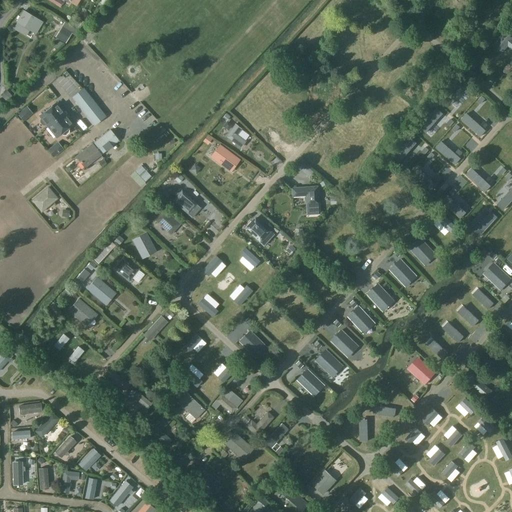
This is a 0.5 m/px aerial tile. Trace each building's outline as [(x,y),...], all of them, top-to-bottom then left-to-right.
[(156,8),(146,0),(136,0),(133,3),(147,17),(156,8)] [(282,6),(296,18),(301,12),(288,0),(282,6)] [(35,35),(43,23),(23,10),(16,22),(35,35)] [(268,21),(280,32),(285,26),(273,15),(268,21)] [(58,38),(66,43),(72,33),(64,28),(58,38)] [(262,43),(266,38),(258,31),(253,36),(262,43)] [(511,49),(511,37),(504,31),(493,45),(502,53),(508,46),(511,49)] [(107,32),(101,38),(113,52),(120,46),(107,32)] [(235,50),(252,63),(256,58),(239,45),(235,50)] [(220,67),(216,71),(227,80),(230,77),(220,67)] [(83,88),(71,97),(94,126),(105,116),(83,88)] [(62,108),(61,109),(55,102),(38,116),(40,119),(39,122),(42,125),(45,126),(46,125),(56,138),(61,134),(62,135),(65,135),(68,133),(68,130),(68,129),(73,125),(68,118),(69,117),(62,108)] [(175,116),(193,135),(202,127),(184,107),(175,116)] [(237,135),(241,129),(235,124),(225,137),(240,148),(245,142),(237,135)] [(94,143),(102,154),(118,141),(109,130),(94,143)] [(162,144),(157,149),(167,158),(175,148),(162,136),(157,141),(162,144)] [(511,143),(509,139),(491,151),(498,161),(505,157),(511,167),(511,143)] [(57,142),(47,150),(53,158),(63,150),(57,142)] [(100,155),(102,154),(94,143),(92,144),(76,156),(85,168),(100,155)] [(210,157),(226,169),(236,157),(219,144),(210,157)] [(7,175),(12,180),(24,168),(19,163),(7,175)] [(274,165),(269,171),(277,177),(282,171),(274,165)] [(32,182),(38,177),(34,172),(28,177),(32,182)] [(307,215),(320,214),(319,186),(292,188),(292,197),(306,196),(307,215)] [(48,187),(31,201),(41,213),(58,198),(48,187)] [(172,200),(186,213),(195,203),(181,190),(172,200)] [(466,211),(448,194),(442,201),(460,217),(466,211)] [(100,203),(95,207),(107,223),(112,219),(100,203)] [(164,209),(154,220),(170,235),(180,224),(164,209)] [(245,229),(259,242),(270,230),(256,217),(245,229)] [(82,228),(78,233),(88,240),(92,235),(82,228)] [(209,247),(217,239),(210,232),(202,240),(209,247)] [(146,233),(132,240),(142,259),(156,251),(146,233)] [(433,253),(421,239),(409,250),(422,264),(433,253)] [(69,264),(75,258),(58,243),(53,249),(69,264)] [(246,248),(240,253),(255,267),(261,262),(246,248)] [(123,256),(113,269),(129,282),(139,269),(123,256)] [(215,256),(201,271),(207,276),(221,262),(215,256)] [(50,264),(55,267),(59,262),(54,258),(50,264)] [(413,275),(400,261),(389,271),(402,285),(413,275)] [(61,264),(55,268),(61,275),(66,270),(61,264)] [(497,266),(487,277),(501,290),(511,279),(497,266)] [(86,289),(101,302),(112,290),(96,277),(86,289)] [(391,298),(378,284),(367,295),(380,308),(391,298)] [(246,286),(233,301),(239,306),(252,291),(246,286)] [(481,291),(475,297),(488,309),(493,303),(481,291)] [(202,298),(196,304),(212,318),(218,312),(202,298)] [(68,310),(83,323),(93,311),(78,299),(68,310)] [(372,320),(359,307),(348,317),(360,331),(372,320)] [(466,308),(460,314),(473,326),(478,320),(466,308)] [(161,316),(143,335),(149,341),(167,322),(161,316)] [(450,325),(445,331),(458,343),(463,337),(450,325)] [(511,331),(505,325),(500,331),(511,341),(511,331)] [(341,329),(330,340),(344,354),(355,342),(341,329)] [(250,330),(239,341),(253,355),(263,344),(250,330)] [(195,334),(183,347),(189,352),(201,339),(195,334)] [(435,341),(429,347),(442,359),(447,353),(435,341)] [(6,350),(0,357),(0,369),(8,361),(10,362),(12,360),(10,358),(12,356),(6,350)] [(339,365),(327,351),(315,362),(328,376),(339,365)] [(422,360),(411,372),(425,385),(436,373),(422,360)] [(229,365),(217,378),(223,383),(235,371),(229,365)] [(187,369),(181,375),(196,388),(201,382),(187,369)] [(320,384),(307,370),(296,380),(309,394),(320,384)] [(472,373),(465,381),(483,397),(490,389),(472,373)] [(224,389),(221,394),(215,400),(211,405),(215,409),(220,404),(231,413),(237,407),(224,397),(228,392),(224,389)] [(185,393),(177,402),(195,419),(204,410),(185,393)] [(465,399),(459,404),(471,415),(477,410),(465,399)] [(265,409),(255,421),(250,418),(244,426),(258,438),(275,416),(265,409)] [(433,409),(421,421),(427,426),(438,414),(433,409)] [(161,431),(170,421),(168,420),(172,416),(168,411),(163,415),(149,431),(144,437),(148,440),(153,435),(165,446),(171,440),(161,431)] [(41,437),(58,419),(52,413),(35,431),(41,437)] [(483,417),(478,423),(490,434),(495,428),(483,417)] [(281,423),(264,442),(271,448),(288,429),(281,423)] [(415,428),(405,440),(410,445),(421,434),(415,428)] [(456,430),(446,442),(452,447),(462,436),(456,430)] [(234,433),(224,444),(242,461),(253,449),(234,433)] [(76,442),(69,436),(55,451),(61,457),(76,442)] [(502,439),(495,443),(505,462),(511,458),(502,439)] [(469,442),(458,453),(464,459),(475,448),(469,442)] [(78,462),(85,470),(99,455),(91,448),(78,462)] [(439,450),(428,461),(434,467),(445,455),(439,450)] [(392,461),(387,466),(398,478),(403,472),(392,461)] [(22,484),(22,471),(24,471),(24,467),(22,467),(22,462),(12,463),(12,484),(22,484)] [(452,462),(441,473),(447,478),(458,467),(452,462)] [(190,478),(206,492),(216,481),(200,467),(190,478)] [(325,470),(312,484),(323,495),(336,481),(325,470)] [(78,480),(79,472),(63,471),(61,491),(69,492),(70,479),(78,480)] [(97,480),(88,479),(84,499),(93,501),(97,480)] [(410,480),(405,485),(416,496),(422,491),(410,480)] [(290,488),(283,496),(302,511),(309,505),(290,488)] [(360,488),(349,500),(356,506),(366,494),(360,488)] [(388,488),(382,494),(394,505),(399,499),(388,488)] [(112,507),(117,511),(132,496),(127,491),(112,507)] [(434,493),(429,498),(439,509),(445,504),(434,493)] [(150,498),(138,511),(160,511),(163,509),(150,498)] [(261,498),(248,511),(260,511),(268,504),(261,498)]
